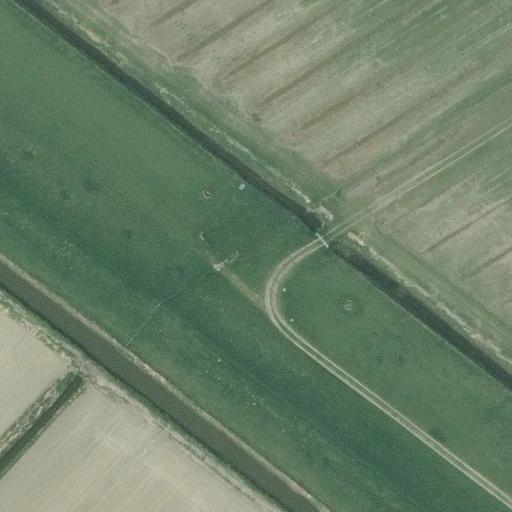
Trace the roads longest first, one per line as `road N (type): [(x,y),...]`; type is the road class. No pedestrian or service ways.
road 1 (track): [(275,326),(269,303),(291,261),(511,121)]
road 2 (track): [(275,326),(510,511)]
